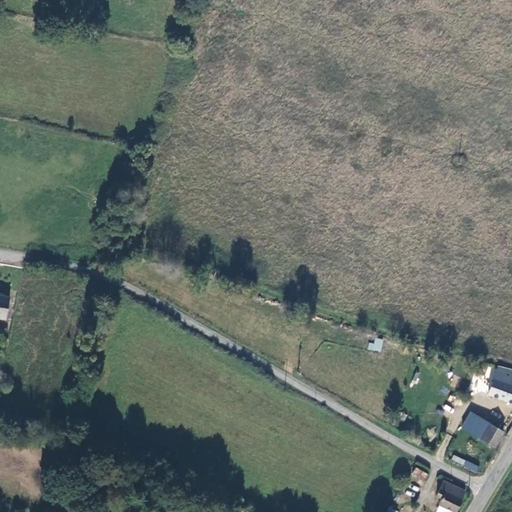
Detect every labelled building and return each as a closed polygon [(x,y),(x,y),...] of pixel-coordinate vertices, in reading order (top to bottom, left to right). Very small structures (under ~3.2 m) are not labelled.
[(372,337),(369,350),(380,352),(383,340),(372,337)] [(511,373),(511,374),(511,377),(499,374),(499,378),(495,377),(490,395),(511,401),(511,373)] [(484,446),(494,430),(478,419),(468,435),(484,446)] [(498,455),(508,439),(494,430),(484,446),(498,455)] [(476,472),(479,466),(453,455),(451,461),(476,472)] [(416,467),(410,477),(423,485),(429,474),(416,467)] [(463,511),(468,496),(446,490),(442,506),(445,507),(444,511),(463,511)]
